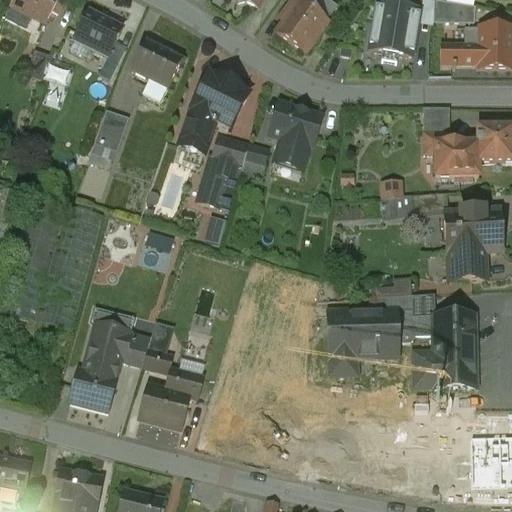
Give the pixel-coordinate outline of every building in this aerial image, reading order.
[(59,1),(57,0),(15,0),(10,10),(44,28),(59,1)] [(233,0),(234,0),(235,0),(243,4),(244,6),(245,5),(256,11),(262,0),(233,0)] [(296,0),(325,23),(332,13),(315,0),(296,0)] [(326,27),(292,2),(278,22),(283,25),(275,36),(304,57),(326,27)] [(474,10),(433,4),(433,27),(473,28),(474,10)] [(370,6),(363,67),(417,73),(424,12),(370,6)] [(121,33),(87,15),(73,44),(107,61),(121,33)] [(511,60),(511,32),(464,32),(463,50),(451,50),(451,68),(439,68),(439,70),(451,70),(451,73),(455,73),(455,70),(477,70),(477,72),(511,73),(511,60)] [(145,45),(130,75),(167,94),(182,64),(145,45)] [(48,59),(34,54),(25,79),(40,84),(48,59)] [(114,81),(103,76),(94,97),(105,102),(114,81)] [(249,97),(209,77),(189,116),(181,139),(208,148),(215,128),(229,135),(249,97)] [(322,121),(279,108),(268,141),(280,145),(274,164),(302,173),(309,154),(311,155),(322,121)] [(449,112),(422,112),(422,138),(448,139),(449,112)] [(128,123),(106,115),(94,149),(116,157),(128,123)] [(511,131),(476,131),(476,158),(476,167),(477,167),(511,166),(511,131)] [(247,150),(219,142),(213,162),(230,167),(226,182),(238,185),(240,177),(247,150)] [(269,155),(247,149),(247,150),(240,177),(261,183),(269,155)] [(476,158),(434,158),(434,181),(477,181),(477,167),(476,167),(476,158)] [(213,162),(209,161),(197,206),(218,212),(226,182),(230,167),(213,162)] [(396,178),(385,178),(385,188),(396,188),(396,178)] [(0,292),(27,196),(0,189),(0,292)] [(446,198),(410,200),(411,215),(447,213),(446,198)] [(102,219),(30,200),(3,298),(0,296),(0,315),(71,335),(102,219)] [(498,214),(445,217),(447,259),(483,257),(500,256),(498,214)] [(210,219),(205,242),(220,245),(224,222),(210,219)] [(140,252),(155,258),(162,239),(147,234),(140,252)] [(483,257),(448,259),(449,286),(484,284),(483,257)] [(409,287),(396,288),(397,301),(410,300),(409,287)] [(397,301),(372,302),(372,317),(403,316),(404,329),(412,329),(411,321),(411,300),(410,300),(397,301)] [(404,329),(403,316),(372,317),(328,318),(329,363),(330,363),(331,374),(336,380),(349,379),(354,373),(354,362),(396,361),(396,348),(409,347),(412,344),(412,340),(432,340),(432,325),(434,325),(434,321),(411,321),(412,329),(404,329)] [(475,393),(473,325),(434,325),(432,325),(432,340),(432,358),(413,358),(414,393),(433,393),(433,394),(475,393)] [(150,343),(147,354),(146,354),(141,371),(167,378),(172,361),(160,358),(168,331),(155,327),(150,343)] [(131,338),(96,329),(83,377),(78,376),(70,407),(107,416),(115,385),(114,385),(117,373),(115,372),(117,365),(114,364),(119,347),(128,349),(131,338)] [(150,343),(131,338),(128,349),(119,347),(114,364),(117,365),(141,371),(146,354),(147,354),(150,343)] [(165,395),(147,391),(138,424),(179,435),(188,403),(195,405),(201,382),(177,376),(174,387),(168,386),(165,395)] [(20,511),(30,469),(0,462),(0,511),(20,511)] [(94,511),(100,483),(61,475),(53,511),(94,511)] [(136,499),(123,496),(119,511),(160,511),(162,506),(147,502),(148,501),(137,498),(136,499)]
